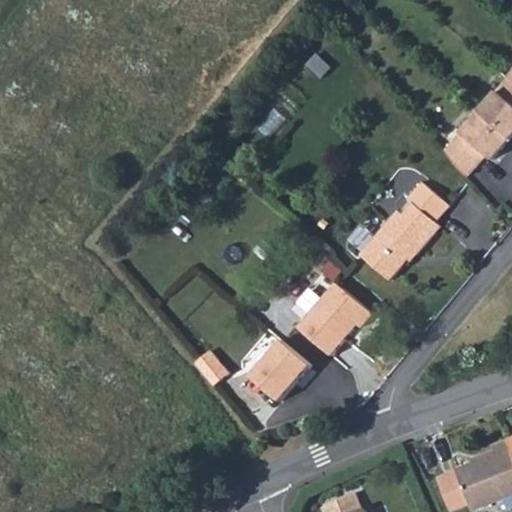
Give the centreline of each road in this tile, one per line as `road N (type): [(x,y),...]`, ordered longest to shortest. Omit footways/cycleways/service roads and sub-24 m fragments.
road 1 (residential): [(387,429),(395,386),(511,245)]
road 2 (residential): [(255,485),(387,429)]
road 3 (residential): [(387,429),(511,384)]
